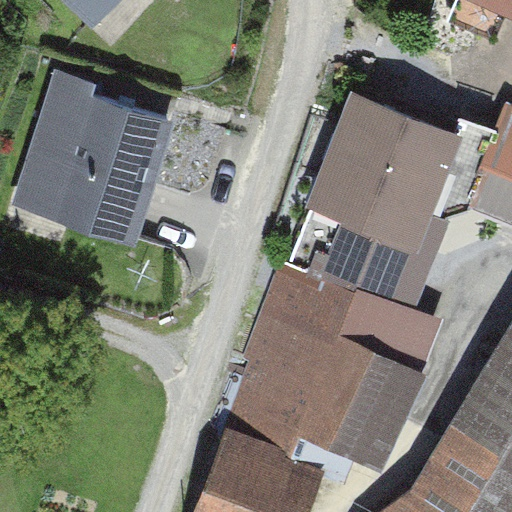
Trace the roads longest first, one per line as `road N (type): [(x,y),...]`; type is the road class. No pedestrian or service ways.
road 1 (residential): [(202,352),(302,72),(302,0)]
road 2 (unknown): [(348,511),(511,230)]
road 3 (residential): [(202,352),(0,293)]
road 4 (residential): [(154,511),(202,352)]
